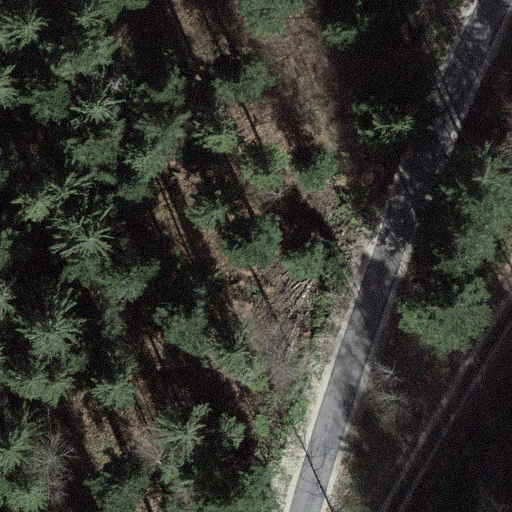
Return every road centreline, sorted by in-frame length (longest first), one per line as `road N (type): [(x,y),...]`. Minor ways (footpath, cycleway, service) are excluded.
road 1 (unclassified): [(304,511),(326,424),(439,132),(503,0)]
road 2 (track): [(374,511),(511,297)]
